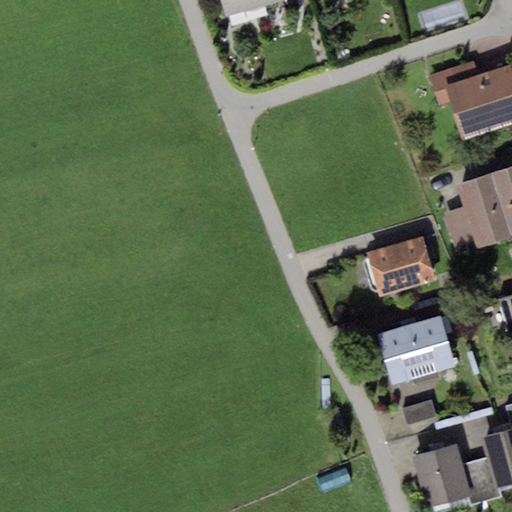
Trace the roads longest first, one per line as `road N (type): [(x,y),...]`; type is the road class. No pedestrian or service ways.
road 1 (residential): [(227,118),(304,299),(371,418),(403,511)]
road 2 (residential): [(511,19),(227,118)]
road 3 (residential): [(227,118),(193,0)]
